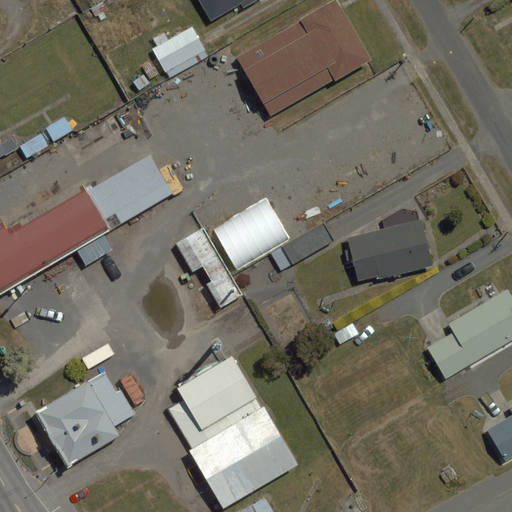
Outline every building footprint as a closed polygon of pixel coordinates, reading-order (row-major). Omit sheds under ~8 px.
[(195,0),(209,22),(245,0),(195,0)] [(334,3),(235,59),(270,121),(369,64),(334,3)] [(152,40),(155,45),(147,50),(165,80),(210,53),(192,23),(166,38),(163,33),(152,40)] [(63,115),(46,127),(56,142),(73,130),(63,115)] [(52,146),(42,128),(17,143),(27,161),(52,146)] [(0,236),(0,303),(157,211),(133,170),(5,245),(0,236)] [(423,222),(347,239),(358,287),(434,270),(423,222)] [(173,243),(191,275),(201,269),(223,307),(246,294),(205,224),(173,243)] [(320,225),(283,248),(295,266),(331,243),(320,225)] [(441,309),(420,320),(429,337),(420,342),(441,381),(511,343),(511,300),(507,290),(499,294),(493,281),(476,290),(479,297),(444,316),(441,309)] [(218,367),(149,408),(211,511),(230,511),(285,480),(218,367)] [(90,386),(27,423),(60,479),(123,442),(90,386)] [(501,387),(476,402),(485,417),(478,421),(501,461),(511,454),(511,392),(506,396),(501,387)]
